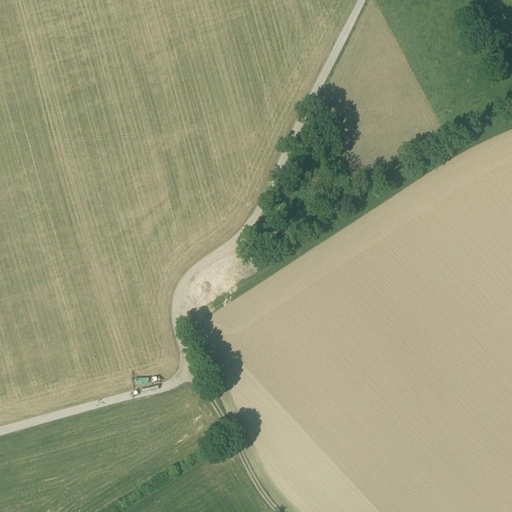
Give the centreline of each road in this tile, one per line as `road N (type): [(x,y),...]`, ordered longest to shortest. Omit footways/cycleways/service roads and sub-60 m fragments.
road 1 (track): [(276,511),(198,376),(174,316),(177,290),(260,212),(361,0)]
road 2 (track): [(511,108),(464,125),(293,231),(240,239)]
road 3 (track): [(198,376),(0,430)]
